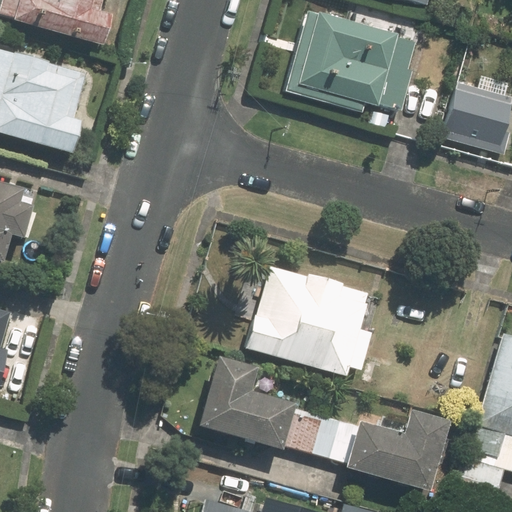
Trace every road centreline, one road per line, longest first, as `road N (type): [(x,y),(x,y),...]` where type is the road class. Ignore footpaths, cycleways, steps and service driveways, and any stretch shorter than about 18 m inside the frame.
road 1 (residential): [(169,139),(101,365),(73,511)]
road 2 (residential): [(511,232),(169,139)]
road 3 (residential): [(206,0),(169,139)]
